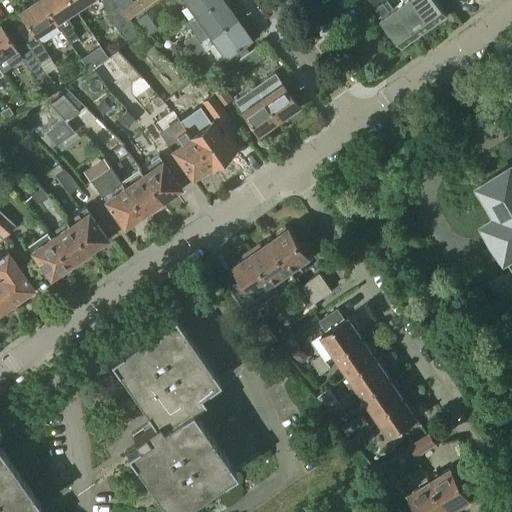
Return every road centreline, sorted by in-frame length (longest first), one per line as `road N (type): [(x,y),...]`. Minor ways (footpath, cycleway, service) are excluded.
road 1 (residential): [(511,504),(294,168)]
road 2 (residential): [(0,374),(294,168)]
road 3 (residential): [(355,127),(511,16)]
road 4 (residential): [(265,0),(355,127)]
